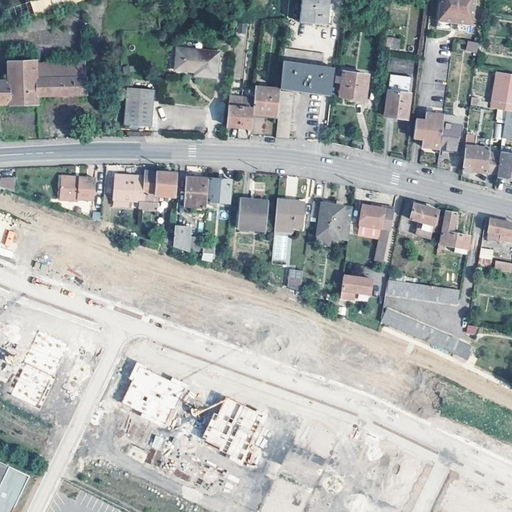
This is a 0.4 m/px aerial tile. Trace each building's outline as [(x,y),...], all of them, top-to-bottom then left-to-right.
[(31,0),(30,1),(34,15),(83,0),(31,0)] [(328,0),(301,0),(300,24),(326,26),(328,0)] [(474,0),(440,0),(438,22),(451,23),(458,24),(471,26),(474,0)] [(451,23),(438,22),(437,30),(451,31),(451,23)] [(471,26),(458,24),(457,33),(470,34),(471,26)] [(478,43),(468,42),(466,50),(477,52),(478,43)] [(219,53),(177,49),(175,70),(196,72),(196,76),(217,78),(219,53)] [(324,56),(285,51),(284,62),(322,67),(324,56)] [(0,79),(0,106),(39,105),(39,98),(88,96),(87,59),(6,62),(7,79),(0,79)] [(284,62),(283,62),(280,90),(314,95),(330,97),(333,69),(322,67),(284,62)] [(491,109),(506,112),(511,112),(511,75),(495,73),(491,109)] [(367,77),(343,74),(340,98),(344,98),(355,100),(364,101),(367,77)] [(411,79),(390,76),(385,113),(395,114),(395,118),(407,119),(411,79)] [(155,91),(129,89),(125,125),(153,127),(155,91)] [(254,102),(252,115),(278,118),(280,91),(255,89),(254,102)] [(303,96),(281,93),(277,138),(299,140),(303,96)] [(239,128),(241,101),(229,100),(226,127),(228,127),(239,128)] [(252,115),(254,102),(241,101),(239,128),(251,129),(252,115)] [(511,112),(506,112),(502,138),(511,139),(511,112)] [(439,150),(443,117),(444,115),(424,113),(423,121),(422,130),(421,139),(420,147),(439,150)] [(461,119),(443,117),(439,150),(439,152),(457,154),(461,119)] [(423,121),(415,120),(413,138),(421,139),(422,130),(423,121)] [(462,171),(497,175),(499,158),(489,157),(489,150),(471,147),(472,136),(466,135),(462,171)] [(491,141),(472,139),(471,147),(489,150),(491,141)] [(511,154),(500,153),(499,158),(497,175),(496,177),(511,179),(511,154)] [(157,210),(158,195),(156,195),(157,173),(145,173),(144,178),(143,197),(140,197),(140,202),(140,209),(157,210)] [(156,195),(158,195),(165,196),(165,202),(169,202),(169,196),(174,196),(176,174),(157,173),(156,195)] [(127,201),(140,202),(140,197),(143,197),(144,178),(116,176),(113,200),(127,201)] [(94,179),(78,178),(78,181),(60,180),(59,202),(77,203),(78,200),(93,201),(94,179)] [(205,179),(186,178),(183,207),(203,209),(205,179)] [(0,181),(0,187),(15,193),(15,179),(0,179),(0,181)] [(221,180),(210,179),(208,202),(228,203),(230,181),(221,180)] [(267,205),(239,202),(237,229),(247,229),(247,226),(265,228),(267,205)] [(294,203),(276,202),(274,226),(301,228),(304,203),(294,202),(294,203)] [(353,209),(312,203),(310,218),(319,219),(317,236),(331,238),(349,241),(353,209)] [(371,205),(363,204),(359,224),(382,229),(376,260),(384,262),(395,208),(378,205),(378,207),(371,205)] [(441,212),(413,204),(409,219),(418,221),(415,231),(431,235),(433,229),(437,230),(441,212)] [(456,214),(444,212),(438,250),(466,254),(469,237),(453,234),(456,214)] [(511,225),(490,220),(486,240),(500,243),(500,241),(511,243),(511,225)] [(40,233),(6,221),(0,239),(0,246),(32,257),(40,233)] [(178,227),(175,227),(173,247),(189,253),(190,228),(178,227)] [(78,240),(49,229),(38,261),(68,271),(72,259),(81,263),(90,237),(81,234),(78,240)] [(331,238),(317,236),(316,244),(330,245),(331,238)] [(174,240),(165,237),(163,244),(171,246),(174,240)] [(117,258),(97,250),(87,277),(121,289),(128,268),(115,263),(117,258)] [(511,264),(492,261),(491,266),(510,270),(511,264)] [(155,269),(139,264),(135,278),(144,281),(139,297),(166,306),(175,280),(154,273),(155,269)] [(289,269),(286,288),(300,290),(303,271),(289,269)] [(344,277),(341,297),(341,300),(354,301),(355,293),(372,295),(374,281),(344,277)] [(460,291),(389,282),(386,295),(458,305),(460,291)] [(204,298),(181,290),(175,309),(197,317),(204,298)] [(266,307),(229,293),(218,324),(255,337),(266,307)] [(341,300),(341,297),(329,295),(327,303),(340,307),(341,300)] [(303,344),(313,314),(302,311),(298,322),(272,313),(262,342),(290,352),(294,341),(303,344)] [(386,311),(381,323),(467,362),(472,349),(386,311)] [(466,332),(475,335),(477,327),(468,324),(466,332)] [(344,370),(356,333),(346,330),(343,338),(314,328),(305,358),(344,370)] [(68,345),(38,331),(23,362),(26,363),(53,376),(68,345)] [(402,359),(365,340),(349,371),(362,378),(366,372),(379,379),(377,384),(387,389),(402,359)] [(55,377),(53,376),(26,363),(10,396),(39,409),(55,377)] [(183,388),(138,366),(120,403),(165,425),(183,388)] [(438,384),(413,372),(404,390),(416,395),(415,397),(429,404),(438,384)] [(485,397),(450,380),(434,412),(446,418),(450,410),(473,421),(485,397)] [(262,415),(225,397),(203,442),(240,460),(262,415)] [(509,412),(496,406),(483,434),(511,447),(511,419),(506,417),(509,412)] [(332,440),(335,433),(319,426),(315,433),(309,430),(307,435),(304,434),(291,462),(296,464),(289,479),(308,487),(313,475),(318,478),(334,442),(332,440)] [(206,451),(195,446),(190,456),(202,461),(206,451)] [(413,470),(384,456),(368,489),(397,503),(413,470)] [(0,491),(11,468),(0,463),(0,491)] [(296,511),(308,487),(289,479),(280,475),(265,510),(270,511),(296,511)] [(461,491),(453,487),(440,511),(502,511),(504,509),(496,506),(495,507),(484,502),(485,498),(462,487),(461,491)] [(357,511),(362,503),(348,497),(344,507),(355,511),(357,511)]
